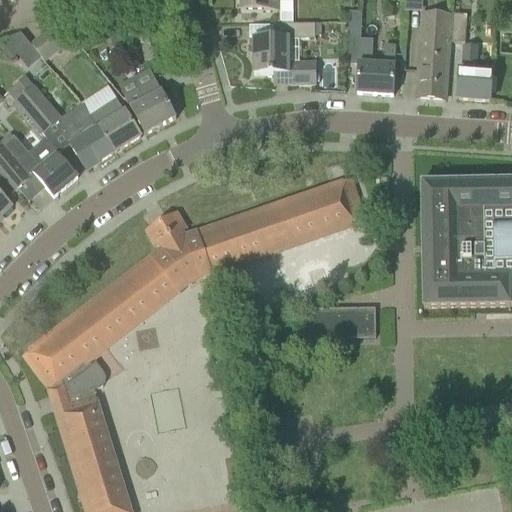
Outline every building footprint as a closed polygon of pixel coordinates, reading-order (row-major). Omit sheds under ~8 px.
[(279,24),(293,24),(292,0),(239,0),(240,14),(260,14),(279,14),(279,24)] [(348,13),(347,36),(360,36),(361,14),(348,13)] [(421,14),(417,80),(416,100),(445,102),(450,15),(421,14)] [(464,43),(466,16),(452,15),(450,42),(464,43)] [(45,65),(74,40),(59,22),(30,47),(45,65)] [(162,60),(152,25),(136,29),(135,26),(110,28),(112,50),(139,42),(145,64),(162,60)] [(287,87),(315,87),(315,65),(287,66),(287,41),(314,41),(314,26),(272,26),(273,40),(252,40),(253,43),(249,43),(249,56),(253,56),(253,77),(273,77),(273,87),(274,87),(274,83),(287,83),(287,87)] [(18,70),(33,60),(18,36),(3,45),(18,70)] [(358,76),(357,96),(393,98),(394,79),(395,47),(384,47),(383,67),(371,66),(372,41),(360,41),(358,76)] [(459,65),(458,81),(457,101),(489,103),(491,74),(475,73),(476,49),(464,48),(462,65),(459,65)] [(175,121),(156,83),(144,89),(124,100),(135,119),(144,137),(175,121)] [(33,88),(15,104),(34,125),(43,135),(61,120),(35,91),(33,88)] [(97,130),(113,156),(141,139),(130,122),(116,100),(99,111),(107,124),(97,130)] [(86,173),(113,156),(97,130),(90,118),(75,127),(73,124),(60,132),(75,156),(86,173)] [(53,201),(77,180),(45,141),(28,155),(15,139),(0,151),(0,174),(15,193),(30,181),(28,180),(33,176),(53,201)] [(511,183),(421,185),(423,310),(466,309),(511,308),(511,278),(511,183)] [(128,511),(95,401),(92,393),(98,391),(100,390),(102,389),(103,387),(105,385),(105,383),(105,382),(105,380),(105,377),(96,365),(91,368),(86,362),(175,294),(187,285),(196,279),(212,274),(347,228),(347,227),(363,221),(350,184),(333,189),(199,235),(200,236),(185,241),(181,234),(184,232),(175,216),(166,222),(155,228),(146,233),(155,249),(159,247),(163,253),(150,263),(150,262),(38,348),(24,359),(48,391),(50,397),(55,413),(85,511),(128,511)] [(0,219),(12,207),(0,195),(0,219)] [(303,312),(303,342),(375,341),(375,311),(329,311),(303,312)] [(229,347),(217,349),(221,365),(232,363),(229,347)]
